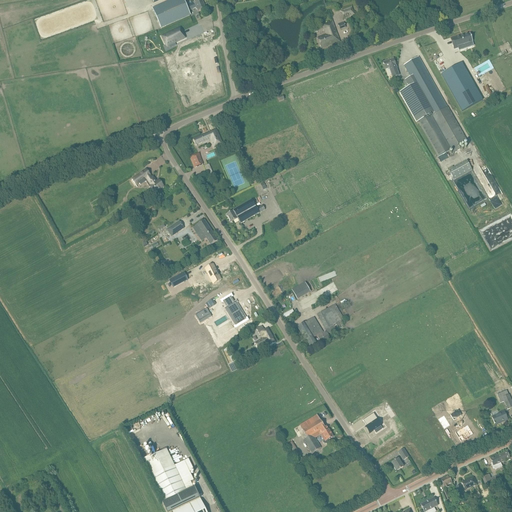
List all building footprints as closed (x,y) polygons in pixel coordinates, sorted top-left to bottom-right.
[(190,15),(183,0),(174,0),(153,9),(161,28),(190,15)] [(206,8),(201,0),(198,0),(191,3),(191,4),(187,6),(189,10),(197,7),(199,12),(206,8)] [(339,11),(343,20),(355,16),(352,6),(339,11)] [(329,34),(317,39),(321,48),(330,45),(331,45),(340,42),(333,22),(323,26),(325,31),(327,30),(329,34)] [(180,28),(161,36),(165,44),(167,43),(168,46),(183,39),(182,36),(184,36),(180,28)] [(462,35),(452,38),(455,47),(465,44),(464,43),(466,43),(467,43),(468,46),(474,44),(473,41),(474,40),(473,36),(471,32),(462,36),(462,35)] [(201,72),(192,45),(185,47),(183,48),(184,49),(185,49),(186,52),(183,53),(185,57),(188,56),(191,65),(181,69),(184,78),(201,72)] [(410,77),(431,113),(433,115),(437,113),(448,107),(421,61),(419,57),(404,65),(406,70),(410,77)] [(385,70),(389,68),(392,78),(399,76),(395,63),(394,59),(383,62),(385,70)] [(461,63),(441,75),(462,112),(482,100),(461,63)] [(433,115),(431,113),(410,77),(405,80),(408,87),(399,92),(416,122),(418,121),(418,124),(419,123),(433,115)] [(467,141),(448,107),(419,123),(438,157),(451,149),(454,153),(461,149),(459,146),(467,141)] [(203,144),(207,142),(210,141),(214,148),(217,147),(217,148),(223,146),(216,130),(193,140),(195,146),(202,143),(203,144)] [(196,156),(195,154),(190,156),(195,168),(203,164),(199,155),(196,156)] [(449,170),(454,180),(472,170),(467,160),(449,170)] [(151,178),(149,176),(150,175),(145,168),(146,170),(132,180),(136,185),(139,183),(141,184),(146,180),(146,181),(148,180),(152,184),(150,186),(151,187),(150,188),(150,190),(150,191),(151,192),(153,193),(153,192),(162,186),(164,189),(165,189),(160,182),(157,183),(153,177),(151,178)] [(253,202),(252,200),(230,212),(226,215),(230,223),(238,219),(241,224),(245,221),(265,210),(262,205),(257,209),(254,205),(257,204),(255,201),(253,202)] [(204,220),(200,223),(193,227),(202,241),(206,238),(211,246),(218,241),(204,220)] [(166,230),(171,237),(184,228),(179,221),(166,230)] [(165,271),(171,267),(169,262),(162,265),(165,271)] [(212,265),(205,269),(212,280),(219,276),(212,265)] [(229,297),(223,301),(238,325),(245,321),(234,303),(233,304),(229,297)] [(326,331),(317,337),(322,345),(331,340),(327,334),(346,323),(335,304),(317,315),(326,331)] [(199,321),(209,315),(206,310),(207,309),(205,309),(196,315),(195,316),(196,315),(199,321)] [(314,317),(302,325),(297,327),(306,341),(310,349),(315,346),(317,344),(314,338),(323,333),(314,317)] [(259,333),(262,339),(255,343),(258,350),(268,345),(269,347),(271,345),(276,343),(267,328),(264,330),(262,326),(257,329),(259,333)] [(349,388),(341,393),(344,398),(345,400),(346,400),(349,404),(354,401),(355,402),(354,403),(358,408),(365,403),(362,398),(357,401),(356,400),(356,399),(349,388)] [(504,402),(505,405),(507,410),(511,407),(511,402),(509,395),(508,395),(507,391),(497,395),(500,403),(504,402)] [(389,406),(387,407),(385,408),(392,418),(393,417),(395,415),(389,406)] [(499,414),(492,417),(494,423),(494,424),(495,424),(495,425),(502,423),(501,422),(507,419),(507,420),(508,420),(504,411),(499,413),(499,414)] [(374,413),(363,421),(365,424),(366,424),(367,425),(365,427),(369,434),(374,431),(381,426),(382,425),(374,413)] [(312,418),(299,425),(307,438),(303,440),(311,454),(321,448),(315,438),(321,434),(325,442),(329,440),(333,437),(329,429),(328,430),(326,427),(324,428),(320,420),(317,415),(312,418)] [(444,429),(450,425),(444,416),(438,419),(444,429)] [(470,424),(457,432),(462,441),(466,439),(467,440),(470,438),(469,437),(475,434),(470,424)] [(435,452),(432,448),(437,445),(432,438),(427,441),(430,445),(424,449),(425,451),(421,453),(418,447),(414,449),(421,461),(429,456),(429,457),(435,453),(435,452)] [(288,445),(297,462),(302,459),(293,442),(288,445)] [(398,452),(403,461),(409,457),(404,449),(398,452)] [(164,503),(193,488),(190,482),(194,480),(190,472),(194,470),(188,459),(175,466),(167,450),(152,457),(152,455),(146,458),(147,459),(144,461),(164,503)] [(507,451),(497,455),(501,463),(508,460),(510,466),(511,464),(511,457),(510,458),(507,451)] [(492,463),(491,463),(493,468),(493,469),(494,469),(495,470),(496,470),(496,469),(502,467),(501,463),(497,455),(490,459),(492,463)] [(392,463),(397,471),(403,467),(398,459),(392,463)] [(440,480),(445,489),(449,487),(449,485),(452,484),(449,476),(440,480)] [(462,483),(465,490),(477,485),(474,478),(462,483)] [(460,497),(464,495),(460,485),(456,487),(460,497)] [(423,511),(425,511),(434,511),(436,511),(434,508),(438,506),(434,498),(420,505),(423,511)] [(206,511),(200,499),(173,511),(206,511)]
